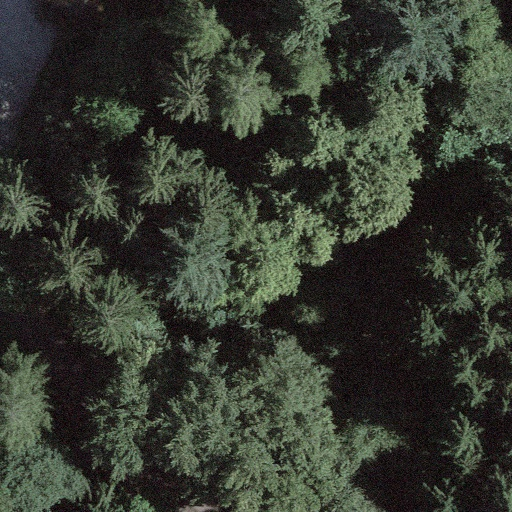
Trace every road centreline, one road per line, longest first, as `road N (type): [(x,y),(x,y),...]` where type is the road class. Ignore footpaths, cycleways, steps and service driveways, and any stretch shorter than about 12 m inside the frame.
road 1 (track): [(0,291),(46,371),(167,474),(265,511)]
road 2 (track): [(511,472),(376,511)]
